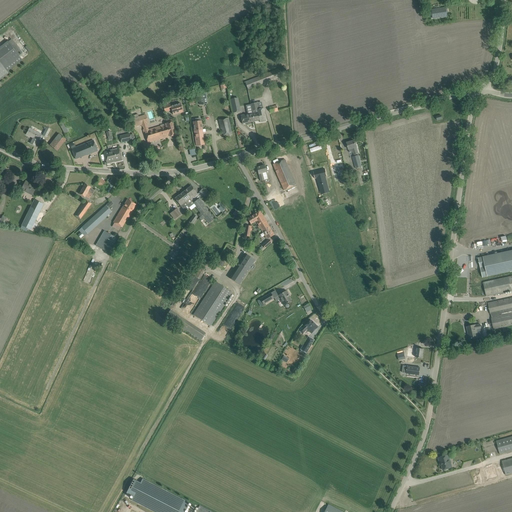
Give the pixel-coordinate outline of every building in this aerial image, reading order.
[(447,17),(446,8),(431,10),(432,19),(447,17)] [(0,86),(2,85),(0,82),(0,80),(9,73),(8,71),(23,59),(20,56),(8,42),(0,47),(0,86)] [(287,66),(286,62),(281,64),(282,67),(245,82),(248,90),(262,84),(263,86),(266,85),(265,83),(288,74),(286,66),(287,66)] [(208,104),(206,91),(199,92),(201,105),(208,104)] [(234,113),(241,111),(238,97),(231,99),(234,113)] [(169,104),(163,106),(163,108),(165,112),(172,110),(173,115),(180,113),(183,112),(180,103),(170,106),(170,104),(169,104)] [(248,114),(241,116),(241,119),(242,124),(254,122),(260,121),(260,122),(266,121),(265,116),(264,109),(263,109),(258,110),(257,109),(252,110),(251,104),(246,105),(248,114)] [(138,114),(131,116),(132,119),(133,122),(134,126),(135,127),(141,125),(142,127),(143,126),(146,125),(147,125),(146,123),(147,123),(145,115),(139,117),(138,114)] [(199,118),(193,119),(193,122),(195,133),(196,141),(196,146),(204,145),(204,142),(204,140),(203,132),(201,121),(199,121),(199,118)] [(231,137),(230,134),(232,133),(229,118),(219,119),(221,129),(222,129),(223,135),(224,138),(231,137)] [(67,119),(59,123),(67,139),(75,135),(67,119)] [(144,130),(143,130),(144,134),(145,134),(146,137),(148,142),(167,136),(167,138),(176,135),(172,122),(171,119),(166,120),(167,123),(164,124),(160,125),(161,126),(161,127),(149,131),(148,130),(148,129),(147,129),(144,130)] [(35,146),(37,141),(38,140),(41,134),(30,128),(26,135),(33,138),(30,143),(35,146)] [(120,136),(121,143),(132,140),(130,134),(130,133),(120,136)] [(66,140),(59,134),(50,145),(57,151),(66,140)] [(83,144),(71,149),(76,159),(87,155),(88,155),(98,151),(93,140),(83,144)] [(347,143),(347,145),(349,152),(353,151),(354,155),(358,154),(356,147),(354,141),(347,143)] [(116,161),(116,162),(122,160),(119,148),(113,149),(113,150),(109,151),(104,152),(107,164),(116,161)] [(361,167),(362,167),(358,155),(352,157),(355,169),(356,168),(358,173),(361,172),(360,170),(361,169),(361,167)] [(296,185),(285,159),(273,164),(284,190),(296,185)] [(264,165),(257,167),(258,170),(261,181),(264,180),(268,179),(266,172),(265,170),(264,165)] [(321,190),(322,194),(328,193),(327,189),(328,188),(325,176),(327,176),(326,172),(325,169),(314,172),(314,175),(315,179),(317,178),(319,185),(321,190)] [(105,192),(110,184),(99,178),(94,185),(105,192)] [(33,194),(36,187),(26,181),(21,190),(25,191),(26,190),(33,194)] [(90,187),(85,184),(83,188),(80,193),(90,198),(94,191),(90,188),(90,187)] [(180,195),(175,198),(176,200),(178,202),(181,206),(183,208),(186,211),(189,207),(194,204),(193,203),(192,201),(190,199),(193,197),(195,196),(197,193),(196,192),(194,190),(191,186),(184,191),(180,195)] [(208,223),(214,218),(199,198),(193,203),(194,204),(200,213),(202,215),(204,218),(208,223)] [(331,205),(329,199),(323,200),(323,198),(318,199),(320,205),(324,204),(325,208),(330,207),(330,205),(331,205)] [(27,229),(31,230),(44,204),(34,199),(21,225),(22,226),(20,228),(26,231),(27,229)] [(75,216),(81,219),(91,203),(85,199),(75,216)] [(121,227),(122,227),(127,220),(129,216),(132,212),(136,204),(128,199),(123,207),(119,213),(113,222),(114,223),(112,226),(119,230),(121,227)] [(84,235),(85,236),(111,211),(106,205),(79,231),(81,232),(84,235)] [(177,217),(181,214),(176,208),(172,211),(177,217)] [(260,211),(248,219),(251,224),(256,221),(259,226),(265,234),(267,239),(274,235),(266,222),(267,222),(266,222),(260,211)] [(197,217),(194,215),(189,221),(193,224),(197,217)] [(96,245),(110,253),(118,238),(104,230),(96,245)] [(262,245),(265,248),(271,243),(269,240),(262,245)] [(511,271),(511,250),(478,258),(482,278),(511,271)] [(239,284),(255,260),(246,254),(230,278),(239,284)] [(487,296),(511,291),(511,276),(484,282),(487,296)] [(193,315),(210,326),(232,293),(215,281),(193,315)] [(286,290),(283,292),(278,295),(284,305),(291,301),(288,295),(288,294),(286,290)] [(270,294),(260,300),(262,303),(263,304),(273,299),(270,294)] [(511,297),(487,303),(493,330),(511,325),(511,297)] [(233,317),(231,321),(234,323),(243,310),(236,305),(232,310),(235,313),(232,317),(233,317)] [(179,326),(201,340),(206,333),(184,319),(179,326)] [(305,331),(307,329),(311,334),(318,327),(311,319),(304,326),(302,328),(299,331),(302,334),(306,331),(305,331)] [(475,325),(467,327),(469,339),(478,337),(476,329),(481,328),(480,325),(475,326),(475,325)] [(307,353),(315,340),(308,336),(300,349),(307,353)] [(424,349),(417,348),(417,352),(408,351),(408,356),(417,358),(422,358),(424,349)] [(407,366),(406,374),(419,375),(420,368),(407,366)] [(500,455),(511,451),(511,436),(496,441),(500,455)] [(447,469),(452,468),(448,454),(438,457),(440,466),(441,465),(443,470),(444,470),(445,470),(447,470),(447,469)] [(511,473),(511,458),(502,461),(506,475),(511,473)] [(133,496),(131,500),(154,511),(183,511),(188,502),(142,479),(140,483),(133,479),(126,493),(133,496)]
